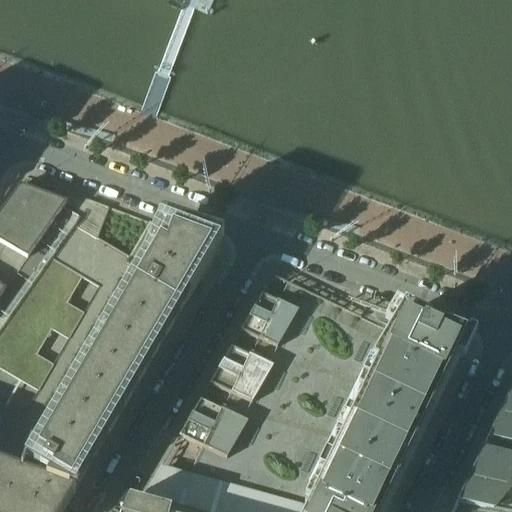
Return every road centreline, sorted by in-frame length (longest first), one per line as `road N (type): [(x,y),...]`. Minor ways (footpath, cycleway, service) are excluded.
road 1 (residential): [(99,511),(255,238)]
road 2 (residential): [(506,336),(255,238)]
road 3 (residential): [(255,238),(16,145)]
road 4 (residential): [(421,511),(506,336)]
